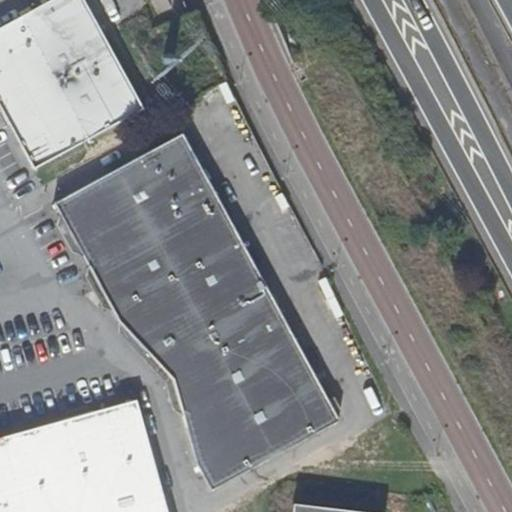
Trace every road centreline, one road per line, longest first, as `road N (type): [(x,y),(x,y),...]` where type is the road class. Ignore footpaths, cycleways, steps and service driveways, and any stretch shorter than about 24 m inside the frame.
road 1 (trunk): [(371,0),(511,255)]
road 2 (trunk): [(406,0),(511,203)]
